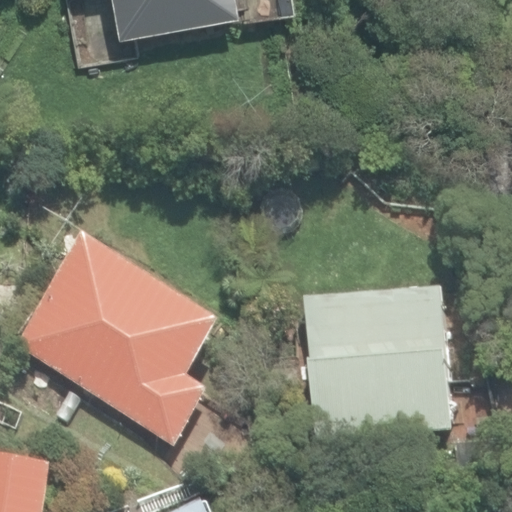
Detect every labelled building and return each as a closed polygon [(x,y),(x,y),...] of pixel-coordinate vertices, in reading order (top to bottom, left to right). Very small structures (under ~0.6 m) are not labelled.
[(123,0),(130,33),(245,12),(247,21),(305,10),(303,0),(288,0),(256,6),(254,0),(123,0)] [(511,235),(491,239),(509,332),(511,330),(511,235)] [(150,431),(180,450),(216,394),(196,381),(230,329),(95,243),(26,350),(113,406),(106,416),(144,440),(150,431)] [(309,294),(321,444),(457,433),(444,283),(309,294)] [(0,511),(52,511),(61,473),(0,459),(0,511)]
